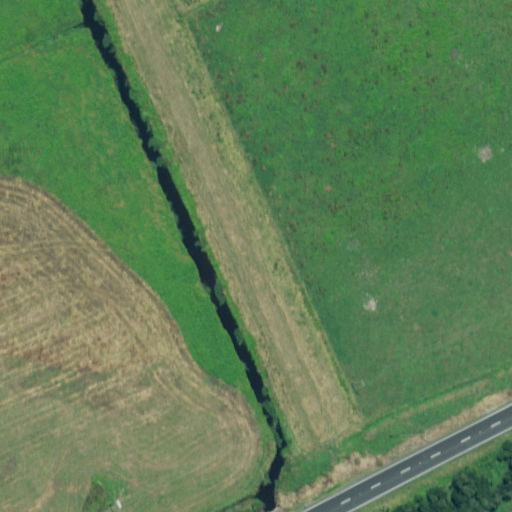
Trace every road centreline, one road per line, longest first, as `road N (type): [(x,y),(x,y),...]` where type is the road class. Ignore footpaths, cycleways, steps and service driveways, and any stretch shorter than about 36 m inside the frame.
road 1 (unclassified): [(338,508),(108,0)]
road 2 (unclassified): [(511,417),(338,508)]
